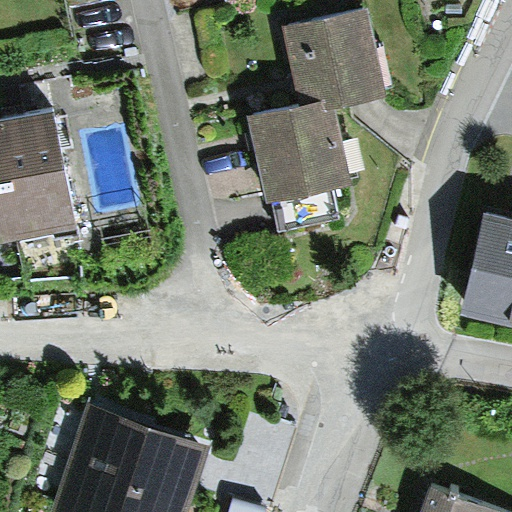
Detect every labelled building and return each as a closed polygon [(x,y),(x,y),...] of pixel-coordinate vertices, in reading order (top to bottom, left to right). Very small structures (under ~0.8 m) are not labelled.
[(365,5),(280,23),(296,98),(322,93),(324,102),(334,100),(384,89),(365,5)] [(296,98),(247,109),(266,194),(352,176),(347,156),(357,154),(353,135),(342,137),(334,100),(324,102),(322,93),(296,98)] [(0,113),(0,237),(75,223),(50,103),(13,111),(0,113)] [(511,202),(483,196),(459,304),(511,315),(511,202)] [(182,511),(206,441),(83,402),(47,511),(182,511)] [(511,511),(511,508),(431,483),(421,511),(511,511)]
